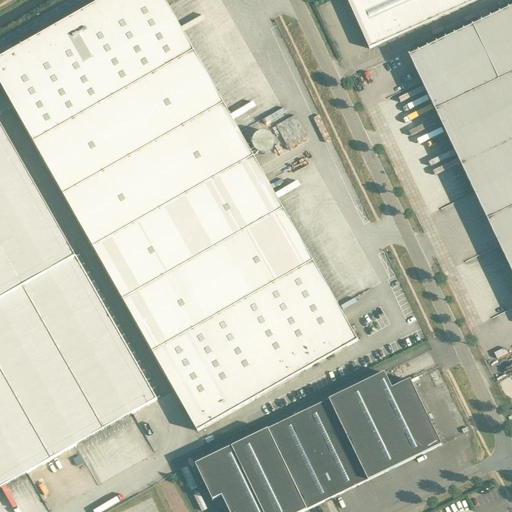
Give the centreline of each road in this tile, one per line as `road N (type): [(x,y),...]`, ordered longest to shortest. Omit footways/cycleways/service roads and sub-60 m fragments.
road 1 (unclassified): [(511,457),(293,0)]
road 2 (residential): [(394,511),(511,457)]
